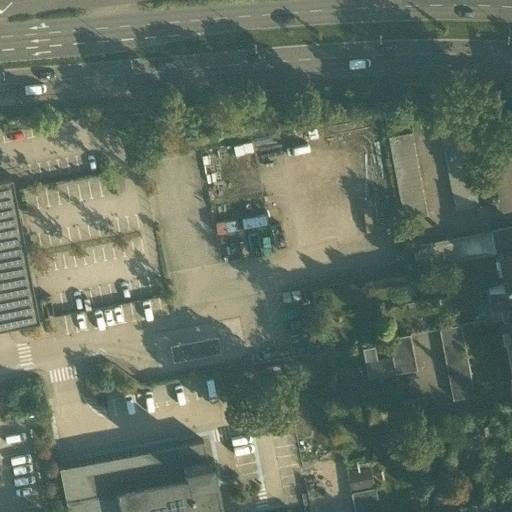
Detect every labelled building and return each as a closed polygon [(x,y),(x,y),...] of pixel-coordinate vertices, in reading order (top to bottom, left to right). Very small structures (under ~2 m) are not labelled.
[(440,128),(442,140),(466,135),(463,123),(440,128)] [(389,138),(391,150),(415,145),(413,133),(389,138)] [(468,147),(466,135),(442,140),(445,152),(468,147)] [(391,150),(394,161),(417,157),(415,145),(391,150)] [(470,159),(468,147),(445,152),(447,163),(470,159)] [(394,161),(396,173),(419,169),(417,157),(394,161)] [(472,171),(470,159),(447,163),(449,175),(472,171)] [(396,173),(398,185),(422,180),(419,169),(396,173)] [(475,183),(472,171),(449,175),(451,187),(475,183)] [(0,179),(0,328),(39,321),(11,177),(0,179)] [(398,185),(400,197),(424,192),(422,180),(398,185)] [(477,195),(475,183),(451,187),(454,199),(477,195)] [(400,197),(403,208),(426,204),(424,192),(400,197)] [(479,206),(477,195),(454,199),(456,210),(479,206)] [(428,216),(426,204),(403,208),(405,220),(428,216)] [(502,254),(508,252),(504,230),(492,232),(496,255),(502,254)] [(485,257),(496,255),(492,232),(480,234),(485,257)] [(474,259),(485,257),(480,234),(469,237),(474,259)] [(463,261),(474,259),(469,237),(458,239),(463,261)] [(451,263),(463,261),(458,239),(447,241),(451,263)] [(441,265),(451,263),(447,241),(436,243),(441,265)] [(430,267),(441,265),(436,243),(425,245),(430,267)] [(418,270),(430,267),(425,245),(413,247),(418,270)] [(502,254),(508,285),(511,284),(511,251),(508,252),(502,254)] [(465,282),(467,293),(480,290),(478,280),(465,282)] [(511,314),(511,284),(508,285),(490,288),(493,305),(504,303),(506,316),(511,314)] [(441,328),(443,340),(465,336),(463,324),(441,328)] [(175,333),(178,358),(226,352),(223,326),(175,333)] [(389,338),(392,350),(414,346),(412,334),(389,338)] [(443,340),(445,352),(467,348),(465,336),(443,340)] [(364,348),(367,361),(379,359),(376,345),(364,348)] [(393,356),(394,362),(416,358),(414,346),(392,350),(393,356)] [(445,352),(448,364),(469,360),(467,348),(445,352)] [(393,356),(379,359),(367,361),(370,379),(396,374),(394,362),(393,356)] [(419,370),(416,358),(394,362),(396,374),(419,370)] [(448,364),(450,376),(472,372),(469,360),(448,364)] [(450,376),(452,388),(474,384),(472,372),(450,376)] [(476,396),(474,384),(452,388),(454,399),(476,396)] [(411,452),(407,430),(380,435),(384,457),(411,452)] [(59,468),(66,500),(85,497),(118,490),(187,477),(184,463),(206,459),(203,440),(59,468)] [(184,463),(187,477),(187,479),(188,479),(210,475),(212,474),(209,458),(206,459),(184,463)] [(352,492),(364,489),(376,487),(372,466),(348,471),(352,492)] [(216,511),(210,475),(188,479),(194,511),(216,511)] [(187,477),(118,490),(122,511),(194,511),(188,479),(187,479),(187,477)] [(378,499),(376,487),(364,489),(366,501),(372,500),(378,499)] [(352,492),(355,503),(366,501),(364,489),(352,492)] [(87,511),(122,511),(118,490),(85,497),(87,511)] [(87,511),(85,497),(66,500),(67,511),(87,511)] [(464,511),(479,511),(477,498),(462,501),(464,511)] [(355,503),(356,511),(374,511),(372,500),(366,501),(355,503)]
